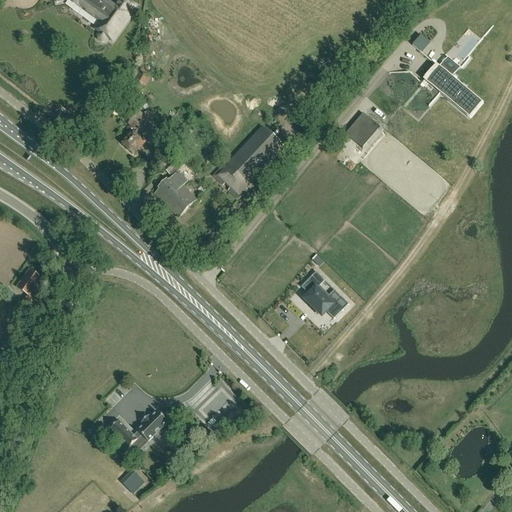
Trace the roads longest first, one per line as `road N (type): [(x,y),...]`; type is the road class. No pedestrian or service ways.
road 1 (unclassified): [(439,511),(51,130),(0,90)]
road 2 (unclassified): [(376,511),(169,303),(118,274),(76,274)]
road 3 (track): [(511,74),(450,199),(306,382)]
road 4 (track): [(199,277),(439,0)]
road 5 (primary): [(241,347),(149,251),(0,118)]
road 6 (primary): [(0,161),(241,347)]
road 7 (primary): [(409,511),(241,347)]
road 8 (unclassified): [(0,494),(76,274)]
road 9 (track): [(511,358),(402,475)]
